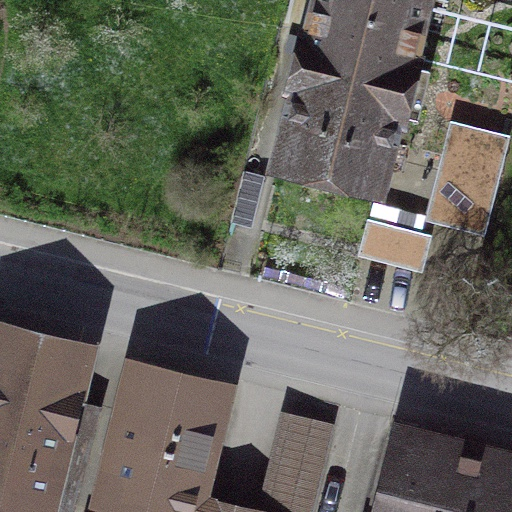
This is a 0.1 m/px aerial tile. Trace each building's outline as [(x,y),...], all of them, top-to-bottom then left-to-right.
[(317,0),(277,161),(378,187),(424,0),(317,0)] [(448,171),(436,221),(478,231),(491,181),(448,171)] [(0,511),(70,511),(98,408),(66,399),(77,357),(0,338),(0,511)] [(233,511),(204,504),(230,397),(137,373),(109,485),(184,504),(182,511),(233,511)] [(272,511),(311,511),(332,428),(296,419),(272,511)] [(511,511),(511,467),(403,440),(384,511),(511,511)]
